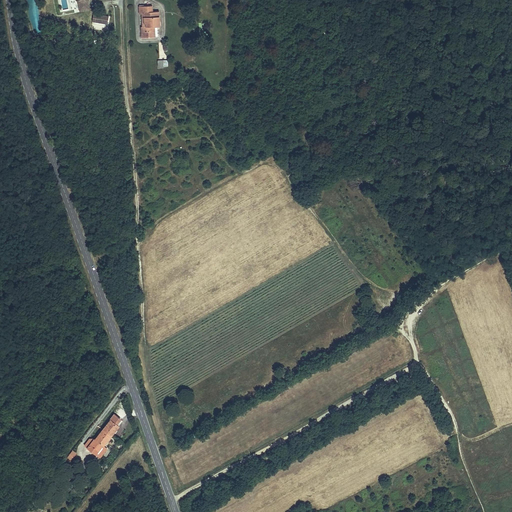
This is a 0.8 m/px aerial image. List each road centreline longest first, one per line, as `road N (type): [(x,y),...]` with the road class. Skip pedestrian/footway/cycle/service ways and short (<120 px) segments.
road 1 (secondary): [(9,0),(31,99),(175,511)]
road 2 (track): [(171,500),(409,370),(414,346),(402,325),(405,312),(511,245)]
road 3 (track): [(153,450),(164,441),(141,316),(120,2)]
road 4 (track): [(414,302),(355,274),(316,217)]
